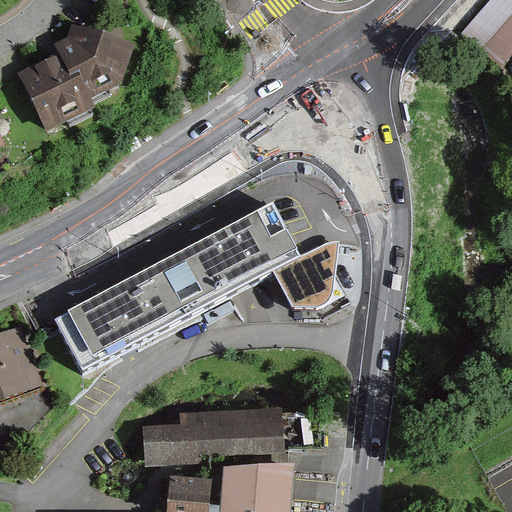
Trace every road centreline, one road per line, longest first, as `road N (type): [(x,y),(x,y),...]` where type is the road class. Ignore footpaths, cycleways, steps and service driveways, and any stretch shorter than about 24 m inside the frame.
road 1 (residential): [(0,491),(48,487),(115,395),(199,345),(263,333),(382,344)]
road 2 (secondary): [(0,288),(184,196),(314,105)]
road 3 (secondary): [(295,80),(204,145),(0,256)]
road 4 (tertiary): [(392,236),(390,161),(346,78)]
road 5 (tertiary): [(382,344),(363,511)]
road 6 (tertiary): [(314,105),(392,236)]
